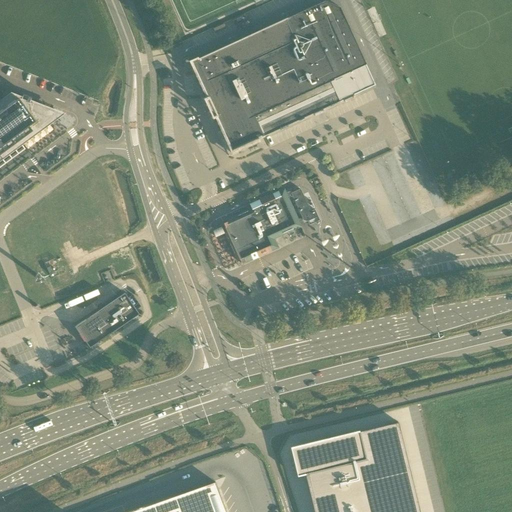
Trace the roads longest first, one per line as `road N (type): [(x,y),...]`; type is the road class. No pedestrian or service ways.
road 1 (primary): [(511,302),(230,370)]
road 2 (primary): [(233,401),(511,330)]
road 3 (primary): [(0,491),(233,401)]
road 4 (tertiary): [(230,370),(143,151)]
road 5 (primary): [(211,377),(0,447)]
road 6 (unclassified): [(189,314),(153,333),(132,366),(21,403),(0,398)]
road 7 (tertiary): [(130,150),(189,314)]
road 8 (unclassified): [(130,150),(98,150),(0,226)]
road 9 (unclassified): [(288,511),(264,447),(233,401)]
